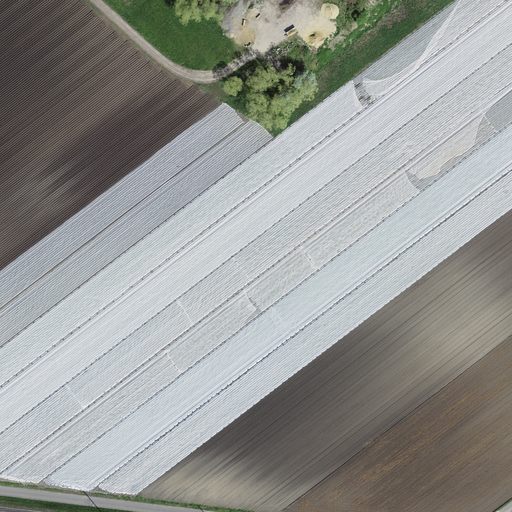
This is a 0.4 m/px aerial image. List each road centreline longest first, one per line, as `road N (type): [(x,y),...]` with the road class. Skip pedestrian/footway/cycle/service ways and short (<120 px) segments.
road 1 (track): [(261,46),(211,77),(190,75),(96,0)]
road 2 (unclassified): [(0,490),(180,511)]
